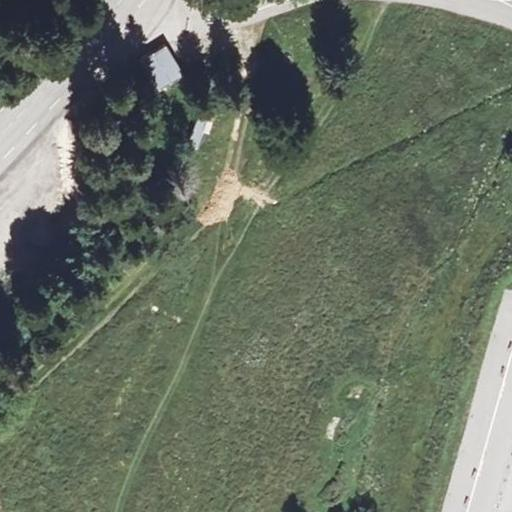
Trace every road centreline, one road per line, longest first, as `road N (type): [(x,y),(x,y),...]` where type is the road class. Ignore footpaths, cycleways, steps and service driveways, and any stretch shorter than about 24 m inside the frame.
road 1 (track): [(0,415),(204,242),(238,180),(254,9)]
road 2 (unclassified): [(511,355),(461,511)]
road 3 (unclassified): [(254,9),(94,31)]
road 4 (secondary): [(0,127),(94,31)]
